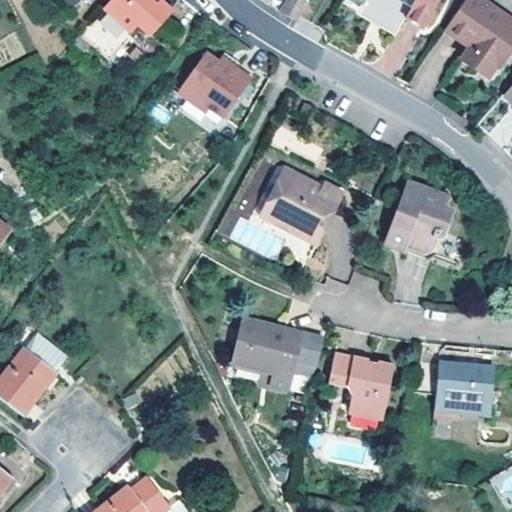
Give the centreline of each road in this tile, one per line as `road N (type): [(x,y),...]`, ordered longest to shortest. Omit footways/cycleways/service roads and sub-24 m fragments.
road 1 (residential): [(225,0),(437,127),(511,201)]
road 2 (residential): [(511,329),(394,321),(313,301)]
